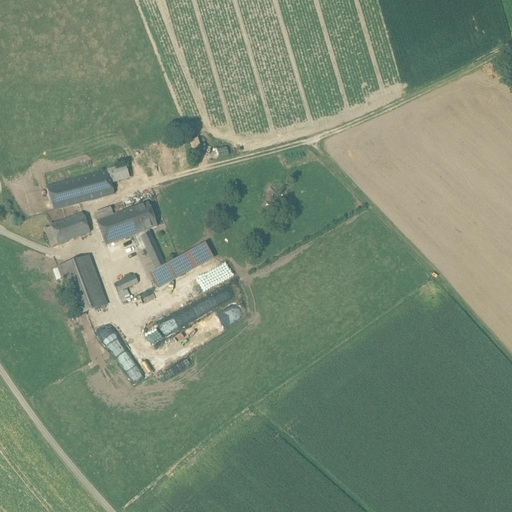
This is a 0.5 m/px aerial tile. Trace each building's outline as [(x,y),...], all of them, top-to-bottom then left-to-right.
[(160,169),(168,168),(167,145),(159,145),(160,169)] [(126,165),(108,170),(108,172),(111,183),(130,178),(126,165)] [(108,172),(47,189),(53,210),(114,193),(111,183),(108,172)] [(149,202),(124,211),(133,235),(158,226),(149,202)] [(111,208),(94,214),(97,222),(113,215),(111,208)] [(113,215),(97,222),(106,245),(133,235),(124,211),(113,215)] [(82,214),(50,225),(59,246),(90,233),(82,214)] [(140,237),(155,271),(165,266),(150,234),(140,237)] [(159,290),(212,260),(204,245),(165,266),(155,271),(150,274),(159,290)] [(88,258),(57,269),(76,318),(106,306),(88,258)] [(185,300),(232,276),(226,265),(180,289),(185,300)] [(135,275),(114,285),(122,302),(130,299),(125,289),(138,282),(135,275)] [(206,303),(140,335),(146,346),(212,314),(206,303)] [(130,316),(134,327),(159,316),(154,305),(130,316)] [(236,310),(152,352),(158,362),(241,321),(236,310)]
